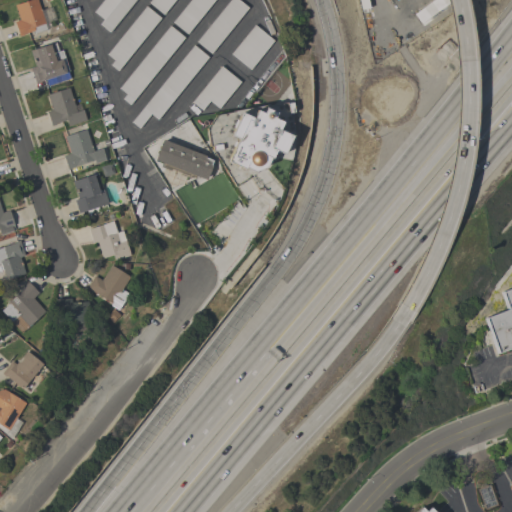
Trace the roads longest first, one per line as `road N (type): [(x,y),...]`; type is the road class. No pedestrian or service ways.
road 1 (motorway): [(162,511),(511,95)]
road 2 (motorway): [(183,511),(511,121)]
road 3 (motorway): [(372,357),(424,275),(459,172),(466,101),(454,0)]
road 4 (motorway): [(511,32),(301,307)]
road 5 (motorway): [(320,0),(338,70),(333,155),(306,227),(243,315)]
road 6 (motorway): [(511,72),(361,250),(301,307)]
road 7 (residential): [(192,280),(178,316),(16,511)]
road 8 (motorway): [(301,307),(119,511)]
road 9 (motorway): [(243,315),(92,511)]
road 10 (residential): [(0,83),(57,259)]
road 11 (tertiary): [(511,416),(428,448),(357,511)]
road 12 (motorway): [(270,470),(372,357)]
